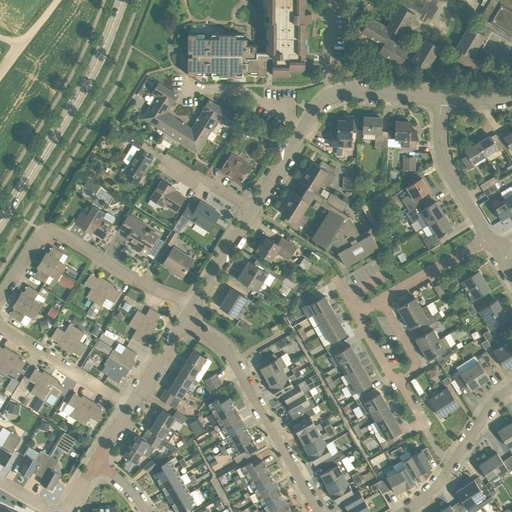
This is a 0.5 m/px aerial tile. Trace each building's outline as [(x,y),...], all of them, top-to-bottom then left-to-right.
[(250,72),(250,75),(266,76),(266,58),(273,58),(272,76),(289,76),(289,70),(305,71),(305,53),(306,53),(307,44),(306,44),(306,37),(307,37),(307,28),(306,28),(306,22),(311,22),(311,21),(311,13),(305,13),(305,6),(305,0),(265,0),(265,21),(267,21),(266,52),(256,52),(256,45),(247,45),(247,38),(243,38),(243,35),(212,34),(212,38),(204,38),(204,34),(188,34),(188,53),(180,53),(180,69),(188,69),(188,75),(204,75),(204,71),(211,72),(211,75),(243,75),(243,72),(250,72)] [(511,0),(483,0),(481,4),(487,7),(481,17),(511,35),(511,0)] [(388,35),(393,28),(403,34),(415,11),(399,3),(388,25),(370,16),(361,32),(382,44),(378,52),(400,65),(410,48),(388,35)] [(485,36),(476,30),(469,26),(455,48),(461,52),(457,59),(455,62),(454,61),(449,70),(458,75),(464,64),(476,71),(481,63),(472,57),(485,36)] [(427,70),(440,48),(425,39),(412,61),(427,70)] [(179,95),(173,92),(158,82),(151,94),(156,97),(171,106),(172,106),(179,95)] [(168,110),(171,106),(156,97),(142,118),(165,113),(165,110),(168,110)] [(222,124),(229,112),(209,100),(202,111),(203,111),(222,124)] [(216,134),(222,124),(203,111),(196,122),(212,131),(216,134)] [(164,132),(173,117),(170,115),(166,116),(165,113),(142,118),(164,132)] [(351,139),(352,126),(353,116),(346,116),(346,121),(338,120),(337,133),(331,133),(330,146),(344,146),(344,142),(340,142),(340,138),(351,139)] [(175,139),(185,124),(173,117),(164,132),(161,137),(172,144),(175,139)] [(381,131),(381,128),(382,118),(364,117),(363,133),(376,134),(375,148),(376,148),(376,151),(381,151),(382,148),(388,148),(388,138),(391,138),(391,131),(381,131)] [(410,136),(410,129),(411,122),(396,121),(395,140),(402,140),(402,148),(415,149),(416,136),(410,136)] [(198,153),(208,137),(212,131),(196,122),(194,125),(195,129),(192,130),(198,153)] [(198,153),(192,130),(189,130),(189,127),(185,124),(175,139),(198,153)] [(124,130),(120,136),(125,140),(129,133),(124,130)] [(511,132),(510,134),(507,130),(497,136),(504,147),(503,148),(504,148),(506,150),(510,148),(511,151),(511,132)] [(129,133),(125,140),(133,144),(140,149),(144,142),(129,133)] [(497,136),(496,134),(491,137),(490,136),(478,143),(487,158),(504,148),(503,148),(504,147),(497,136)] [(475,165),(487,158),(478,143),(465,150),(468,155),(462,158),(469,170),(475,166),(475,165)] [(152,160),(137,151),(128,164),(125,170),(130,173),(126,179),(136,185),(152,160)] [(251,166),(242,161),(231,154),(229,156),(221,170),(232,177),(231,179),(240,184),(251,166)] [(305,186),(302,191),(316,200),(320,202),(320,203),(330,210),(312,239),(329,249),(333,244),(338,247),(336,248),(346,266),(378,247),(368,230),(360,235),(349,216),(342,212),(348,203),(331,193),(327,199),(316,192),(322,183),(328,186),(335,176),(332,174),(336,169),(322,160),(319,166),(313,162),(309,168),(307,167),(298,182),(305,186)] [(415,161),(404,160),(403,169),(414,170),(415,161)] [(483,191),(495,184),(494,184),(500,180),(497,175),(480,185),(483,191)] [(354,189),(353,176),(342,176),(343,190),(354,189)] [(421,196),(429,191),(422,178),(407,187),(411,194),(402,199),(408,208),(399,214),(401,217),(408,213),(407,212),(418,205),(424,201),(421,196)] [(84,187),(88,189),(91,188),(93,185),(94,182),(88,179),(84,187)] [(176,212),(180,206),(185,197),(169,187),(170,186),(161,180),(150,199),(165,208),(166,206),(176,212)] [(487,196),(495,191),(498,189),(495,184),(483,191),(487,196)] [(316,200),(302,191),(299,195),(292,192),(283,206),(284,207),(280,213),(286,217),(283,222),(297,230),(300,225),(303,227),(309,216),(303,212),(309,203),(317,208),(320,203),(320,202),(316,200)] [(501,220),(511,214),(511,213),(504,200),(493,207),(501,220)] [(182,214),(200,226),(209,231),(220,213),(200,201),(196,208),(188,204),(182,214)] [(444,215),(436,202),(421,210),(418,205),(407,212),(408,213),(414,223),(424,216),(429,224),(444,215)] [(361,206),(377,231),(381,228),(365,203),(361,206)] [(103,238),(115,219),(115,217),(107,212),(107,213),(94,205),(88,215),(82,211),(75,223),(91,233),(93,232),(103,238)] [(146,255),(159,234),(151,229),(150,231),(145,228),(147,225),(129,213),(119,228),(129,234),(127,239),(136,244),(134,248),(146,255)] [(438,238),(452,229),(444,215),(429,224),(423,228),(428,237),(424,240),(430,250),(441,243),(438,238)] [(179,233),(182,227),(176,224),(173,229),(179,233)] [(171,246),(179,234),(172,230),(165,242),(171,246)] [(255,251),(264,256),(272,261),(277,253),(289,261),(297,247),(282,237),(277,244),(267,237),(262,244),(260,243),(255,251)] [(67,265),(59,260),(63,253),(53,246),(48,254),(46,252),(41,260),(62,273),(67,265)] [(193,259),(184,254),(174,247),(163,264),(175,271),(174,273),(181,278),(193,259)] [(395,255),(402,253),(399,247),(393,249),(395,255)] [(302,267),(306,270),(307,270),(312,263),(304,258),(299,265),(302,267)] [(58,280),(62,273),(41,260),(37,268),(39,269),(34,276),(45,283),(50,275),(58,280)] [(365,277),(380,271),(376,260),(361,266),(365,277)] [(269,273),(257,266),(249,261),(243,270),(263,283),(269,273)] [(65,272),(75,278),(78,273),(69,267),(65,272)] [(258,292),(263,283),(243,270),(237,279),(258,292)] [(467,291),(484,280),(478,271),(461,281),(467,291)] [(94,301),(107,280),(99,276),(98,278),(91,273),(84,284),(92,288),(87,297),(89,298),(93,300),(94,301)] [(456,278),(450,281),(454,287),(459,283),(456,278)] [(76,283),(70,279),(66,286),(71,290),(72,289),(76,283)] [(114,302),(115,300),(120,292),(113,287),(114,285),(107,280),(94,301),(102,306),(107,298),(114,302)] [(473,300),(490,290),(484,280),(467,291),(473,300)] [(440,297),(446,294),(440,284),(434,287),(440,297)] [(39,293),(37,291),(28,286),(24,293),(22,292),(17,299),(38,312),(43,305),(35,299),(39,293)] [(243,309),(249,299),(232,289),(226,298),(243,309)] [(260,299),(268,303),(272,296),(265,293),(264,295),(260,292),(257,297),(255,295),(255,296),(260,299)] [(325,296),(317,300),(315,295),(304,301),(307,306),(309,305),(314,314),(330,305),(325,296)] [(260,299),(255,296),(251,301),(257,305),(260,299)] [(237,318),(243,309),(226,298),(220,308),(237,318)] [(404,318),(421,308),(415,298),(398,308),(404,318)] [(34,319),(38,312),(17,299),(12,307),(14,308),(10,315),(21,322),(26,314),(34,319)] [(485,320),(502,309),(496,300),(479,310),(485,320)] [(468,310),(474,307),(470,301),(465,305),(468,310)] [(122,308),(128,311),(132,306),(125,302),(122,308)] [(320,324),(335,315),(330,305),(314,314),(320,324)] [(48,315),(53,319),(58,311),(52,307),(47,315),(48,315)] [(472,316),(477,312),(474,307),(468,310),(472,316)] [(133,317),(154,330),(159,323),(157,321),(161,314),(150,308),(146,314),(138,309),(133,317)] [(427,318),(426,316),(421,308),(404,318),(409,329),(422,322),(425,327),(436,321),(433,315),(427,318)] [(94,318),(97,313),(91,309),(88,314),(94,318)] [(491,329),(508,319),(502,309),(485,320),(491,329)] [(121,311),(115,316),(119,320),(124,316),(121,311)] [(291,323),(297,320),(293,313),(288,317),(291,323)] [(325,333),(341,324),(335,315),(320,324),(325,333)] [(75,316),(71,321),(78,326),(81,320),(75,316)] [(149,338),(154,330),(133,317),(128,325),(137,330),(132,337),(143,344),(147,337),(149,338)] [(236,325),(242,328),(245,322),(240,319),(236,325)] [(42,330),(49,328),(47,320),(40,322),(42,330)] [(433,329),(439,326),(436,321),(425,327),(428,332),(415,339),(421,350),(439,339),(433,329)] [(250,326),(245,322),(242,328),(247,331),(250,326)] [(64,349),(77,328),(70,323),(65,331),(58,327),(51,338),(58,342),(57,344),(64,349)] [(336,340),(346,334),(341,324),(325,333),(331,343),(325,346),(328,351),(339,345),(336,340)] [(273,333),(279,329),(277,325),(270,328),(273,333)] [(101,330),(96,327),(92,333),(97,337),(101,330)] [(80,356),(87,345),(80,341),(85,333),(77,328),(64,349),(72,354),(73,352),(80,356)] [(483,334),(486,339),(491,336),(488,331),(483,334)] [(450,347),(449,344),(445,336),(439,339),(421,350),(427,360),(439,353),(443,359),(459,349),(456,344),(450,347)] [(511,339),(503,346),(511,359),(511,339)] [(481,343),(485,348),(490,345),(487,340),(481,343)] [(104,343),(100,349),(108,354),(112,348),(104,343)] [(350,345),(342,350),(339,345),(328,351),(331,357),(335,355),(340,364),(356,355),(350,345)] [(0,370),(12,351),(5,346),(3,348),(0,346),(0,370)] [(504,368),(511,363),(511,359),(503,346),(494,352),(504,368)] [(137,353),(128,348),(126,347),(122,354),(114,349),(109,356),(130,369),(134,362),(132,361),(137,353)] [(94,350),(90,356),(96,360),(100,353),(94,350)] [(207,358),(198,352),(194,350),(188,360),(200,368),(207,358)] [(20,356),(15,352),(12,351),(0,370),(0,372),(7,376),(12,368),(19,373),(26,362),(19,358),(20,356)] [(265,378),(283,367),(286,365),(281,356),(277,358),(274,353),(263,359),(266,365),(260,368),(265,378)] [(345,373),(361,365),(356,355),(340,364),(345,373)] [(125,377),(130,369),(109,356),(105,364),(112,368),(108,376),(118,383),(123,376),(125,377)] [(489,367),(484,358),(482,356),(477,360),(478,361),(469,367),(480,384),(489,378),(484,370),(489,367)] [(447,364),(445,362),(444,360),(443,359),(438,362),(439,364),(441,367),(447,364)] [(200,368),(188,360),(181,370),(196,380),(203,370),(200,368)] [(87,361),(83,368),(93,374),(97,367),(87,361)] [(351,383),(367,374),(361,365),(345,373),(351,383)] [(271,387),(288,377),(283,367),(265,378),(271,387)] [(470,390),(480,384),(469,367),(459,374),(458,372),(454,374),(460,385),(465,382),(470,390)] [(38,396),(51,375),(44,371),(42,373),(35,368),(29,379),(36,384),(31,391),(38,396)] [(299,371),(294,374),(297,378),(307,372),(305,369),(300,372),(299,371)] [(199,381),(196,380),(181,370),(175,381),(188,389),(191,383),(196,386),(199,381)] [(208,385),(218,379),(215,374),(204,380),(208,385)] [(359,391),(362,396),(366,394),(363,389),(372,384),(367,374),(351,383),(356,392),(359,391)] [(58,397),(59,395),(65,387),(58,382),(59,380),(51,375),(38,396),(46,401),(51,393),(58,397)] [(328,384),(332,381),(329,375),(324,377),(328,384)] [(276,397),(282,394),(299,384),(298,383),(293,386),(288,377),(271,387),(276,397)] [(442,380),(446,385),(451,382),(448,377),(442,380)] [(13,378),(6,389),(12,392),(19,382),(13,378)] [(210,390),(213,389),(221,384),(218,379),(208,385),(210,390)] [(175,409),(188,389),(175,381),(171,387),(169,385),(160,399),(175,409)] [(287,403),(304,393),(301,388),(299,384),(282,394),(287,403)] [(449,411),(458,405),(448,388),(438,394),(449,411)] [(293,419),(312,408),(318,405),(314,399),(313,396),(309,390),(304,393),(287,403),(292,412),(290,413),(293,419)] [(354,394),(353,394),(356,400),(362,396),(359,391),(356,392),(354,394)] [(419,395),(422,400),(428,397),(424,392),(419,395)] [(77,421),(90,400),(83,395),(81,397),(74,393),(68,403),(75,408),(70,416),(77,421)] [(370,411),(385,402),(380,393),(369,399),(366,394),(362,396),(356,400),(355,400),(358,405),(364,402),(370,411)] [(440,417),(449,411),(438,394),(429,400),(440,417)] [(225,411),(234,406),(229,398),(220,403),(218,399),(208,404),(213,412),(222,407),(225,411)] [(85,425),(90,417),(97,422),(104,411),(97,406),(98,404),(90,400),(77,421),(85,425)] [(375,421),(391,412),(385,402),(370,411),(375,421)] [(19,415),(20,405),(10,403),(8,413),(19,415)] [(44,406),(38,403),(35,408),(41,411),(44,406)] [(230,420),(239,415),(234,406),(225,411),(222,407),(213,412),(218,421),(227,416),(230,420)] [(298,435),(315,426),(310,416),(315,413),(312,408),(293,419),(296,424),(293,426),(298,435)] [(173,416),(171,415),(163,409),(156,420),(170,428),(171,427),(170,426),(172,424),(172,425),(175,420),(182,424),(186,417),(176,411),(173,416)] [(381,430),(396,421),(391,412),(375,421),(381,430)] [(234,428),(244,423),(239,415),(230,420),(227,416),(218,421),(223,429),(232,424),(234,428)] [(190,423),(193,428),(199,424),(197,419),(190,423)] [(170,429),(170,428),(156,420),(150,430),(153,432),(150,437),(160,443),(164,447),(165,446),(174,431),(170,429)] [(66,431),(70,425),(63,421),(59,427),(66,431)] [(402,431),(400,428),(396,421),(381,430),(375,434),(380,443),(383,449),(394,442),(391,437),(402,431)] [(40,428),(48,430),(49,424),(42,422),(40,428)] [(239,437),(248,431),(244,423),(234,428),(232,424),(223,429),(227,438),(237,433),(239,437)] [(356,432),(360,429),(357,423),(352,426),(356,432)] [(327,432),(333,429),(330,424),(324,427),(327,432)] [(508,448),(511,445),(511,433),(507,425),(497,431),(508,448)] [(304,445),(321,436),(315,426),(298,435),(304,445)] [(244,445),(253,440),(248,431),(239,437),(237,433),(227,438),(232,446),(242,441),(244,445)] [(0,461),(5,465),(21,438),(11,432),(6,439),(0,435),(0,461)] [(65,432),(56,445),(67,453),(76,439),(65,432)] [(130,446),(144,454),(148,456),(154,446),(157,448),(160,443),(150,437),(147,442),(136,435),(130,446)] [(89,445),(92,440),(86,436),(83,442),(89,445)] [(309,454),(326,445),(321,436),(304,445),(309,454)] [(249,453),(258,448),(253,440),(244,445),(242,441),(232,446),(237,454),(233,457),(237,463),(251,456),(249,453)] [(335,459),(339,457),(338,453),(333,456),(326,445),(309,454),(315,464),(321,461),(323,466),(334,459),(335,459)] [(137,464),(144,454),(130,446),(124,456),(137,464)] [(38,475),(50,455),(41,451),(40,453),(28,447),(24,455),(27,456),(18,471),(30,477),(33,472),(38,475)] [(396,450),(399,455),(404,452),(401,447),(396,450)] [(433,458),(428,450),(427,447),(412,456),(421,473),(431,467),(428,461),(433,458)] [(511,465),(507,458),(502,461),(497,453),(488,459),(499,475),(508,469),(511,476),(511,465)] [(61,475),(53,470),(58,460),(55,459),(50,456),(50,455),(38,475),(43,478),(40,484),(52,490),(61,475)] [(412,478),(421,473),(412,456),(402,461),(412,478)] [(218,463),(215,457),(208,461),(212,466),(218,463)] [(326,484),(343,474),(348,471),(341,460),(340,457),(339,457),(335,459),(334,459),(323,466),(326,471),(320,474),(326,484)] [(187,465),(185,461),(184,458),(179,460),(183,468),(187,465)] [(154,474),(159,482),(169,477),(166,473),(175,468),(170,459),(161,465),(163,469),(154,474)] [(489,481),(499,475),(488,459),(479,465),(489,481)] [(148,472),(155,466),(157,465),(153,460),(144,468),(148,472)] [(258,474),(267,469),(262,460),(253,466),(251,462),(236,470),(241,478),(246,475),(256,470),(258,474)] [(412,478),(402,461),(402,462),(404,466),(396,471),(405,489),(415,483),(412,478)] [(169,477),(159,482),(164,491),(174,485),(171,481),(180,476),(175,468),(166,473),(169,477)] [(263,483),(272,478),(267,469),(258,474),(256,470),(246,475),(251,484),(261,478),(263,483)] [(387,491),(393,488),(396,494),(405,489),(396,471),(386,476),(387,477),(381,481),(387,491)] [(357,472),(352,475),(355,480),(360,477),(357,472)] [(331,493),(349,484),(343,474),(326,484),(331,493)] [(164,491),(169,499),(179,494),(176,490),(185,484),(180,476),(171,481),(174,485),(164,491)] [(485,485),(480,476),(465,486),(475,502),(480,509),(480,508),(479,507),(488,501),(486,498),(491,495),(485,485)] [(268,491),(277,486),(272,478),(263,483),(261,478),(251,484),(256,492),(265,487),(268,491)] [(376,483),(379,488),(378,488),(382,494),(387,491),(381,481),(376,483)] [(490,482),(485,485),(491,495),(496,492),(490,482)] [(169,499),(174,508),(183,502),(181,498),(190,493),(185,484),(176,490),(179,494),(169,499)] [(354,493),(349,484),(331,493),(337,503),(342,500),(359,490),(354,493)] [(265,487),(256,492),(261,500),(270,495),(272,499),(281,494),(277,486),(268,491),(265,487)] [(468,511),(466,511),(474,511),(480,509),(475,502),(465,486),(455,492),(466,509),(468,511)] [(347,509),(364,500),(359,490),(342,500),(347,509)] [(176,511),(185,511),(188,511),(193,508),(190,504),(195,501),(190,493),(181,498),(183,502),(174,508),(176,511)] [(277,508),(286,503),(281,494),(272,499),(270,495),(261,500),(265,509),(275,503),(277,508)] [(364,511),(369,509),(365,501),(364,500),(347,509),(348,511),(364,511)] [(220,501),(216,503),(215,504),(219,511),(224,508),(220,501)] [(279,511),(289,511),(291,511),(286,503),(277,508),(275,503),(265,509),(267,511),(279,511),(280,511),(279,511)]
